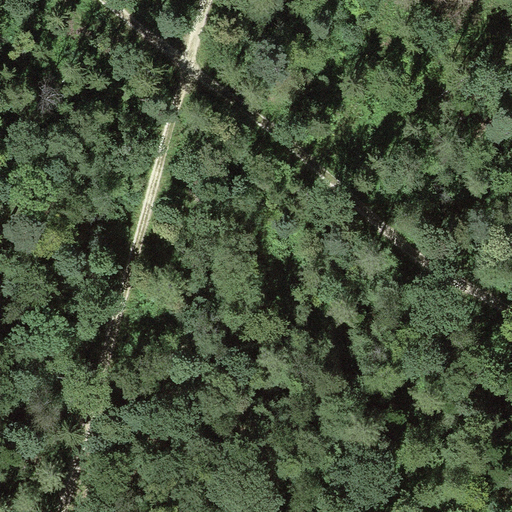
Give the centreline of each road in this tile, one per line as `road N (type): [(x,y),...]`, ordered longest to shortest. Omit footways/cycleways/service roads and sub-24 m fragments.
road 1 (track): [(62,511),(180,65),(419,261),(511,315)]
road 2 (track): [(199,0),(180,65),(98,0)]
